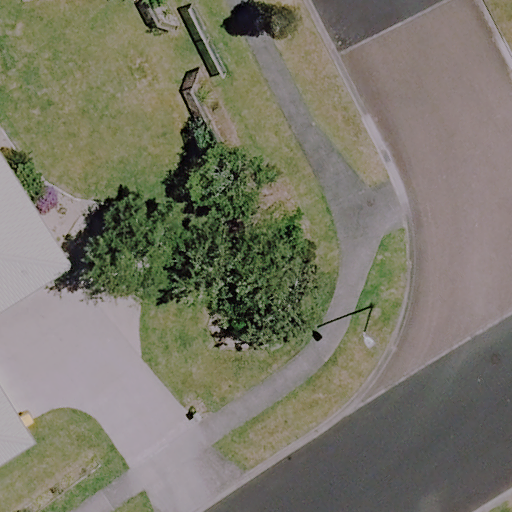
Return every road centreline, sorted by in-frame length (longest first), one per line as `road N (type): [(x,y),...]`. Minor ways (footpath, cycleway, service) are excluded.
road 1 (residential): [(511,245),(390,0)]
road 2 (residential): [(331,511),(511,392)]
